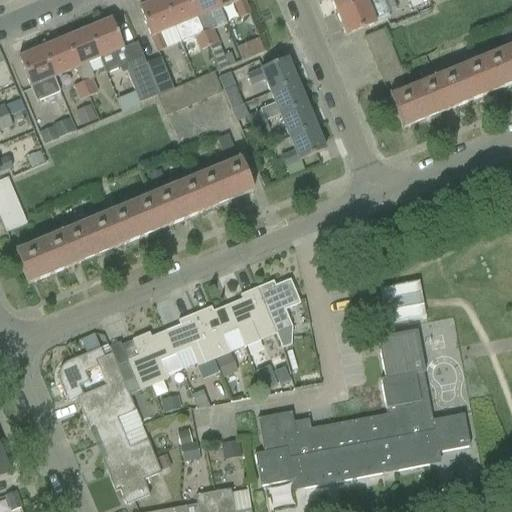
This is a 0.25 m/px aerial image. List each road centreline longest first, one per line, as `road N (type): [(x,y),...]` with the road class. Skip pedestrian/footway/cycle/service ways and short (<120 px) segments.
road 1 (residential): [(7,347),(380,190)]
road 2 (residential): [(380,190),(295,0)]
road 3 (residential): [(73,511),(7,347)]
road 4 (unknown): [(286,229),(245,131),(220,127),(186,139)]
road 5 (residential): [(380,190),(511,135)]
